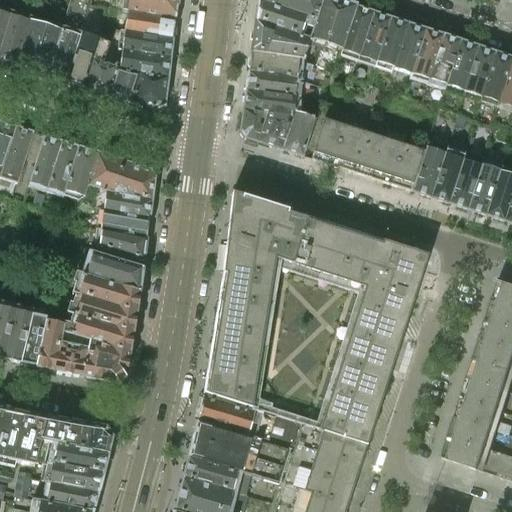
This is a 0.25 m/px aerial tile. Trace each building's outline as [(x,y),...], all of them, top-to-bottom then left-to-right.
[(81,31),(91,0),(70,0),(60,33),(78,39),(81,31)] [(176,4),(150,0),(127,0),(126,14),(174,21),(176,4)] [(320,0),(256,0),(256,6),(308,23),(313,25),(320,0)] [(339,55),(354,9),(327,0),(320,0),(313,25),(308,42),(307,44),(339,55)] [(308,23),(256,6),(254,24),(302,40),(308,23)] [(374,15),(354,9),(339,55),(359,61),(374,15)] [(0,44),(9,17),(0,14),(0,44)] [(174,21),(126,14),(123,32),(172,41),(174,21)] [(391,21),(374,15),(359,61),(376,67),(391,21)] [(9,17),(0,44),(0,62),(13,66),(28,23),(9,17)] [(406,26),(391,21),(376,67),(391,72),(406,26)] [(60,33),(28,23),(13,66),(46,77),(60,33)] [(302,40),(254,24),(252,35),(249,35),(248,42),(251,43),(250,54),(284,60),(301,65),(307,44),(308,42),(302,40)] [(424,32),(406,26),(391,72),(409,77),(424,32)] [(83,88),(98,41),(99,37),(81,31),(78,39),(64,83),(83,88)] [(172,41),(123,32),(120,51),(169,60),(172,41)] [(442,38),(424,32),(409,77),(427,83),(442,38)] [(64,83),(78,39),(60,33),(46,77),(64,83)] [(461,44),(442,38),(427,83),(446,90),(461,44)] [(98,41),(83,88),(105,96),(114,68),(106,66),(106,65),(101,64),(107,49),(108,44),(98,41)] [(477,49),(461,44),(446,90),(462,95),(477,49)] [(112,50),(107,49),(101,64),(106,65),(112,50)] [(495,55),(477,49),(462,95),(480,101),(495,55)] [(166,80),(169,60),(120,51),(116,69),(116,71),(133,74),(166,80)] [(327,73),(312,69),(301,65),(284,60),(250,54),(250,57),(247,60),(246,67),(248,70),(247,74),(295,80),(321,89),(327,73)] [(511,63),(511,60),(495,55),(480,101),(498,107),(511,63)] [(511,63),(498,107),(511,111),(511,63)] [(125,102),(133,74),(116,71),(116,69),(114,68),(105,96),(125,102)] [(162,108),(166,80),(133,74),(125,102),(155,112),(162,108)] [(293,96),(295,80),(247,74),(247,75),(247,80),(245,92),(293,99),(293,96)] [(291,116),(293,99),(245,92),(244,98),(242,112),(273,116),(290,118),(291,116)] [(319,104),(293,96),(293,99),(291,116),(313,122),(319,104)] [(243,139),(261,145),(301,158),(313,122),(291,116),(290,118),(273,116),(242,112),(239,133),(243,139)] [(322,121),(310,161),(360,177),(373,137),(322,121)] [(0,173),(14,129),(0,124),(0,173)] [(32,135),(14,129),(0,173),(0,174),(17,181),(32,135)] [(422,152),(373,137),(360,177),(409,193),(422,152)] [(60,144),(43,138),(28,183),(45,189),(60,144)] [(77,149),(60,144),(45,189),(62,194),(63,193),(77,149)] [(95,155),(77,149),(63,193),(81,199),(84,190),(95,155)] [(443,155),(425,149),(423,153),(422,152),(409,193),(429,199),(443,155)] [(111,195),(122,163),(95,155),(84,190),(98,192),(111,195)] [(443,155),(429,199),(448,205),(462,161),(443,155)] [(462,161),(448,205),(466,211),(480,166),(462,161)] [(149,172),(122,163),(111,195),(150,202),(153,179),(149,172)] [(480,166),(466,211),(485,217),(499,172),(480,166)] [(511,176),(499,172),(485,217),(503,222),(511,193),(511,176)] [(147,221),(150,202),(111,195),(98,192),(97,199),(96,199),(95,211),(96,211),(96,214),(147,221)] [(511,193),(503,222),(511,225),(511,193)] [(40,209),(44,197),(35,194),(31,206),(40,209)] [(365,446),(422,268),(425,257),(246,200),(231,195),(227,225),(222,275),(202,398),(258,414),(298,425),(300,426),(365,446)] [(145,239),(147,221),(96,214),(94,231),(100,231),(99,234),(145,239)] [(145,239),(99,234),(96,256),(141,270),(145,239)] [(141,270),(96,256),(89,253),(84,273),(80,271),(79,276),(137,294),(141,270)] [(137,294),(79,276),(72,273),(68,285),(78,287),(75,297),(81,299),(134,315),(137,294)] [(37,276),(27,274),(25,284),(34,286),(37,276)] [(485,449),(510,372),(511,365),(511,286),(496,282),(496,284),(498,284),(441,460),(478,472),(485,449)] [(30,292),(10,288),(8,297),(27,302),(30,292)] [(134,315),(81,299),(78,308),(66,305),(64,315),(75,319),(75,318),(131,335),(134,315)] [(0,307),(0,359),(2,360),(14,311),(0,307)] [(32,316),(14,311),(2,360),(19,365),(32,316)] [(32,316),(19,365),(34,368),(45,319),(32,316)] [(75,318),(75,319),(73,327),(63,324),(62,327),(61,333),(88,342),(128,355),(131,335),(75,318)] [(44,323),(34,368),(52,372),(59,343),(61,333),(62,327),(44,323)] [(88,342),(87,348),(80,377),(117,384),(123,379),(128,355),(88,342)] [(87,348),(59,343),(52,372),(76,377),(80,377),(87,348)] [(195,424),(252,442),(257,443),(288,453),(289,450),(291,450),(298,425),(258,414),(202,398),(201,398),(199,407),(197,415),(195,424)] [(0,445),(11,412),(0,409),(0,445)] [(29,415),(11,412),(0,445),(0,462),(32,468),(40,442),(46,419),(29,415)] [(106,430),(46,419),(40,442),(48,443),(106,455),(110,437),(106,430)] [(288,453),(252,442),(195,424),(187,459),(262,482),(277,487),(288,453)] [(353,483),(365,446),(300,426),(289,462),(353,483)] [(106,455),(48,443),(43,462),(101,475),(106,455)] [(511,457),(485,449),(478,472),(511,482),(511,457)] [(262,482),(187,459),(181,479),(244,497),(247,489),(259,492),(262,482)] [(101,475),(43,462),(38,482),(43,483),(96,494),(101,475)] [(296,511),(344,511),(353,483),(289,462),(275,505),(296,511)] [(0,469),(0,482),(12,485),(15,473),(0,469)] [(16,473),(13,498),(26,500),(29,475),(16,473)] [(242,511),(247,498),(244,497),(181,479),(173,511),(242,511)] [(90,511),(96,494),(43,483),(38,504),(81,511),(90,511)]
